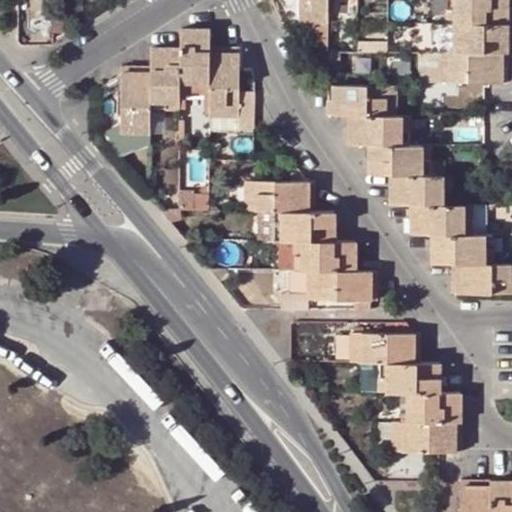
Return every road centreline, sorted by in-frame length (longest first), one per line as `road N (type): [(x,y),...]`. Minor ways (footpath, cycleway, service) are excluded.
road 1 (residential): [(235,0),(318,144),(445,317)]
road 2 (tertiary): [(105,238),(317,511)]
road 3 (tertiary): [(350,511),(320,458),(187,276)]
road 4 (tertiary): [(187,276),(28,94)]
road 5 (residential): [(28,94),(174,0)]
road 6 (tertiary): [(0,110),(105,238)]
road 7 (residential): [(445,317),(475,362),(482,427),(511,436)]
